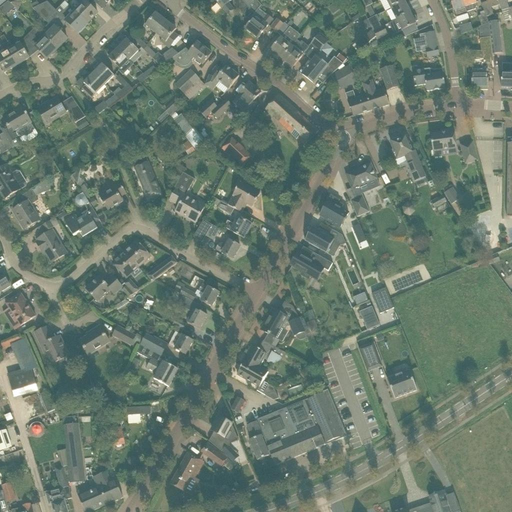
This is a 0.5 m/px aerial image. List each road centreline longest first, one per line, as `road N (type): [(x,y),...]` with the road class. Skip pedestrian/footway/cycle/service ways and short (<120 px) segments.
road 1 (tertiary): [(263,511),(376,463),(511,375)]
road 2 (unclassified): [(133,511),(257,293)]
road 3 (residential): [(257,293),(138,226),(65,284),(48,285)]
road 4 (unclassified): [(341,142),(167,0)]
road 5 (unclassified): [(257,293),(341,142)]
road 6 (residential): [(0,95),(65,75),(136,0)]
road 7 (unclassified): [(341,142),(370,123),(458,105)]
